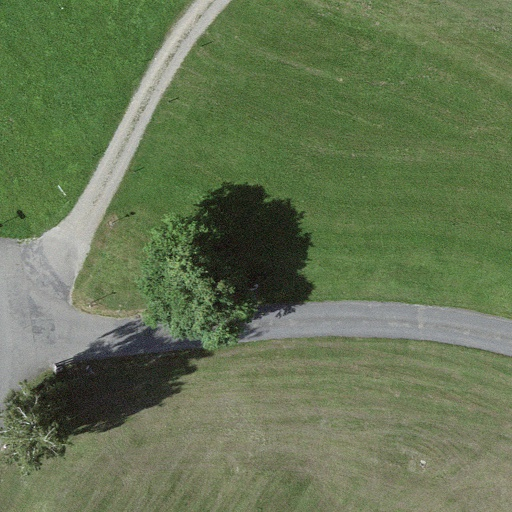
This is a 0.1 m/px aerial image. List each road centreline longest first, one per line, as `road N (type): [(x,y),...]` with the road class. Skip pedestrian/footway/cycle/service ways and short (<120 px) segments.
road 1 (unclassified): [(511,338),(246,323),(7,341)]
road 2 (track): [(209,0),(99,204),(7,341)]
